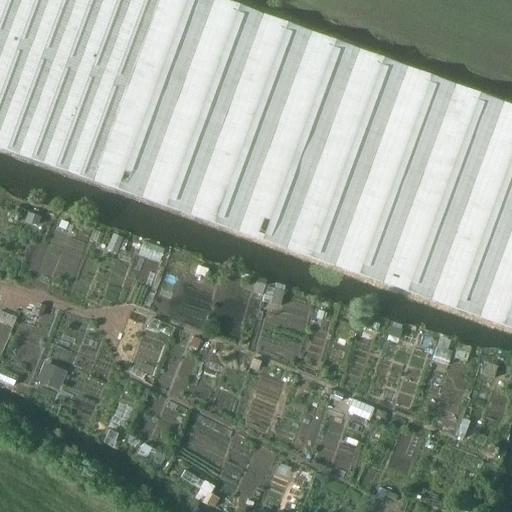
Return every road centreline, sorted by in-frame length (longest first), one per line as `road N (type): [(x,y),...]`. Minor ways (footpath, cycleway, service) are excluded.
road 1 (track): [(400,511),(123,373),(102,318),(0,284)]
road 2 (track): [(102,318),(141,308),(472,446)]
